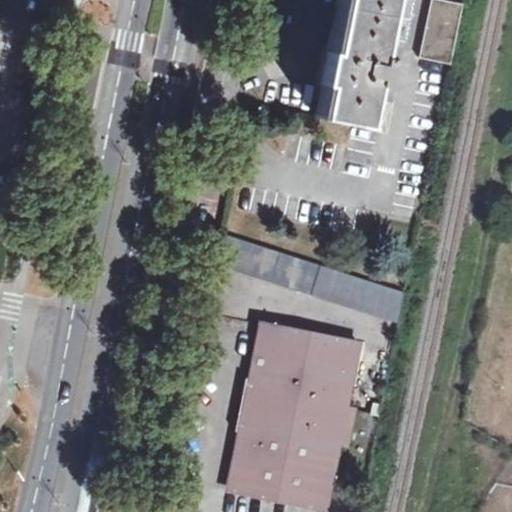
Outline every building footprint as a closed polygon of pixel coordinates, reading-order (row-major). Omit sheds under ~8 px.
[(339,0),(335,22),(316,116),(366,126),(372,97),(380,98),(391,45),(382,44),(391,0),(339,0)] [(464,3),(449,0),(433,0),(422,59),(452,65),(464,3)] [(83,140),(73,138),(65,171),(75,173),(83,140)] [(404,293),(221,233),(219,247),(216,262),(398,320),(404,293)] [(359,342),(263,320),(244,416),(229,485),(326,506),(339,444),(347,406),(359,342)] [(357,408),(347,406),(339,444),(349,446),(357,408)]
